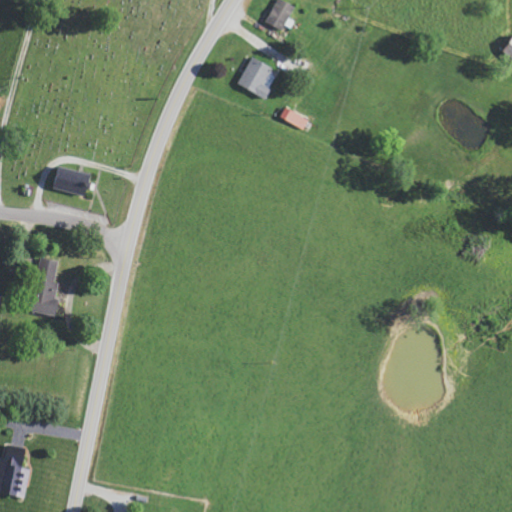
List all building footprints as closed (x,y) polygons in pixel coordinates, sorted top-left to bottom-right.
[(296,6),(284,0),(277,0),(267,22),(284,30),(296,6)] [(274,67),(253,56),(239,83),(268,98),(273,88),(265,84),(274,67)] [(305,129),(310,120),(287,107),(282,116),(305,129)] [(93,172),(61,167),(58,189),(89,194),(93,172)] [(57,315),(62,283),(57,282),(61,260),(44,258),(36,311),(57,315)]
